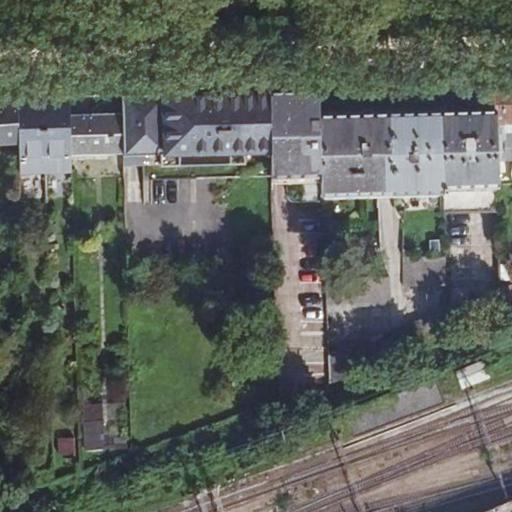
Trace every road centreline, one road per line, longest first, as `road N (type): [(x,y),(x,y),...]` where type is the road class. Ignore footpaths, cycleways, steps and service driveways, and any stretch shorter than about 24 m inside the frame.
road 1 (residential): [(0,88),(511,74)]
road 2 (unknown): [(271,81),(278,255)]
